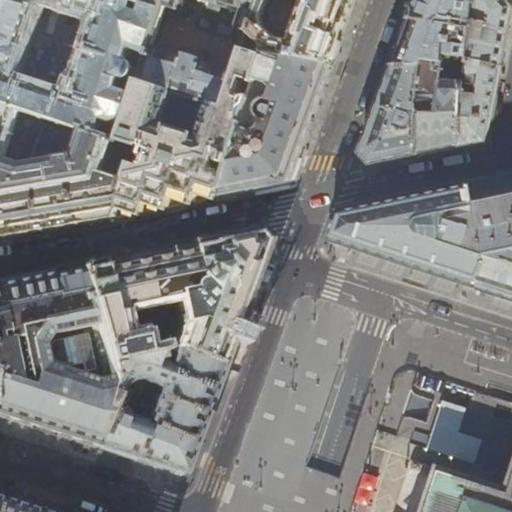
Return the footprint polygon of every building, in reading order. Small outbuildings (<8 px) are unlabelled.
[(0,0),(0,102),(20,109),(46,117),(83,128),(99,134),(104,121),(116,124),(122,121),(126,122),(135,95),(121,90),(124,81),(126,81),(130,80),(133,78),(135,76),(136,72),(136,69),(135,66),(132,63),(130,62),(133,51),(147,55),(150,46),(162,9),(146,5),(142,15),(131,12),(134,2),(127,0),(0,0)] [(147,0),(146,5),(162,9),(163,6),(165,0),(147,0)] [(165,0),(163,6),(185,13),(189,0),(200,0),(204,1),(202,7),(219,12),(221,7),(243,14),(239,31),(241,32),(234,51),(245,56),(246,50),(261,0),(165,0)] [(356,0),(261,0),(246,50),(264,57),(265,54),(332,65),(341,43),(356,0)] [(418,0),(411,20),(456,28),(459,30),(460,33),(459,44),(470,46),(474,0),(418,0)] [(474,0),(470,46),(469,59),(469,61),(501,66),(508,36),(511,13),(511,8),(508,5),(503,0),(474,0)] [(405,38),(394,67),(422,67),(423,62),(445,63),(447,57),(469,59),(470,46),(459,44),(460,33),(459,30),(456,28),(411,20),(405,38)] [(172,93),(179,95),(205,103),(211,105),(227,110),(238,75),(203,64),(206,55),(188,50),(186,58),(150,46),(147,55),(139,82),(172,93)] [(178,205),(221,196),(242,127),(245,117),(251,119),(260,90),(255,88),(251,101),(240,97),(245,79),(256,83),(257,80),(264,57),(246,50),(245,56),(238,75),(227,110),(211,105),(200,139),(162,127),(172,93),(139,82),(135,95),(126,122),(120,140),(139,147),(136,159),(129,180),(116,217),(178,205)] [(309,125),(332,65),(265,54),(264,57),(257,80),(271,85),(273,88),(275,91),(275,92),(274,91),(271,91),(270,92),(269,100),(264,102),(260,106),(259,110),(259,114),(261,118),(264,121),(261,130),(255,132),(242,127),(221,196),(263,187),(287,182),(309,125)] [(443,150),(461,147),(469,61),(469,59),(447,57),(445,63),(423,62),(422,67),(394,67),(382,99),(362,154),(372,166),(397,160),(443,150)] [(484,142),(487,139),(497,88),(501,66),(469,61),(461,147),(473,144),(484,142)] [(196,129),(205,103),(179,95),(171,122),(196,129)] [(0,168),(20,109),(0,102),(0,168)] [(0,237),(55,228),(116,217),(129,180),(105,173),(112,151),(136,159),(139,147),(120,140),(99,134),(83,128),(74,157),(29,165),(46,117),(20,109),(0,168),(0,237)] [(487,260),(478,288),(511,299),(511,176),(504,178),(471,185),(487,260)] [(469,285),(478,288),(487,260),(471,185),(421,196),(340,213),(330,240),(368,253),(425,271),(469,285)] [(168,250),(79,269),(102,354),(108,376),(118,364),(173,351),(220,368),(223,359),(232,336),(234,331),(237,322),(259,261),(266,243),(256,231),(168,250)] [(79,269),(48,276),(52,299),(65,296),(72,322),(71,330),(58,328),(62,345),(79,351),(85,358),(102,354),(79,269)] [(10,283),(0,285),(0,325),(16,330),(56,343),(62,345),(58,328),(52,299),(48,276),(37,278),(10,283)] [(0,325),(0,417),(43,432),(94,448),(114,397),(108,376),(102,354),(85,358),(79,351),(62,345),(56,343),(47,368),(7,356),(16,330),(0,325)] [(137,462),(179,476),(183,465),(203,414),(215,382),(217,377),(219,371),(220,368),(173,351),(118,364),(108,376),(114,397),(94,448),(137,462)] [(511,511),(511,488),(511,492),(442,470),(428,511),(511,511)] [(0,511),(35,511),(17,506),(0,500),(0,511)]
